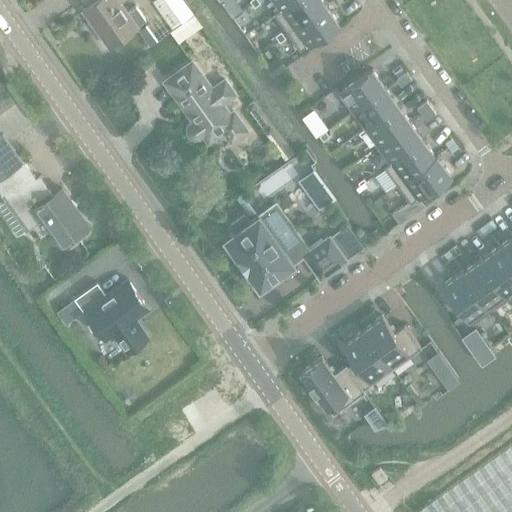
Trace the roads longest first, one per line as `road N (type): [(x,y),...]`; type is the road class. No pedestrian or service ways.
road 1 (tertiary): [(0,10),(248,364)]
road 2 (residential): [(504,178),(248,364)]
road 3 (residential): [(504,178),(373,0)]
road 4 (tertiary): [(248,364),(354,511)]
road 5 (unknown): [(378,511),(511,415)]
